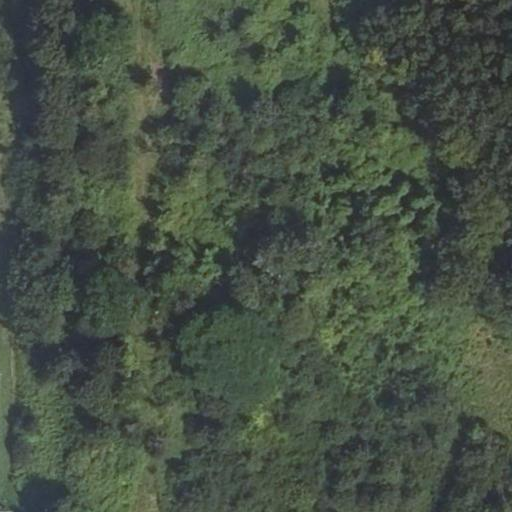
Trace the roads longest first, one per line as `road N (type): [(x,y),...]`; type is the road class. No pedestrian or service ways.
road 1 (track): [(145,0),(155,343),(145,511)]
road 2 (track): [(511,219),(462,184),(380,89),(318,0)]
